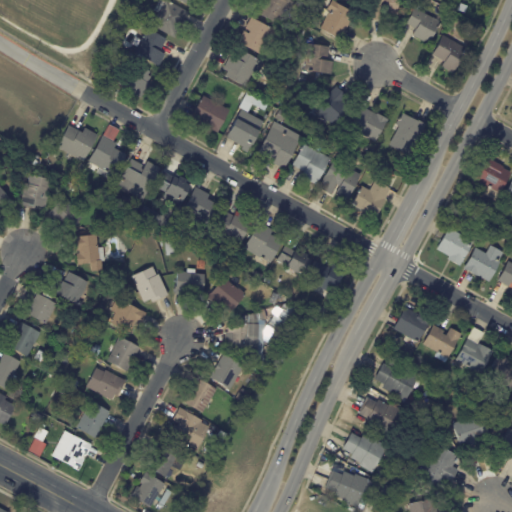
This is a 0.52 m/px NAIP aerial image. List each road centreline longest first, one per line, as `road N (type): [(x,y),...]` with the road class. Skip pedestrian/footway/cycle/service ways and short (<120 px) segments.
road 1 (residential): [(83,92),(379,255)]
road 2 (tertiary): [(379,255),(252,511)]
road 3 (tertiary): [(398,266),(511,51)]
road 4 (tertiary): [(510,0),(417,183)]
road 5 (residential): [(179,337),(87,511)]
road 6 (tertiary): [(277,511),(359,337)]
road 7 (residential): [(224,0),(153,131)]
road 8 (residential): [(398,266),(511,328)]
